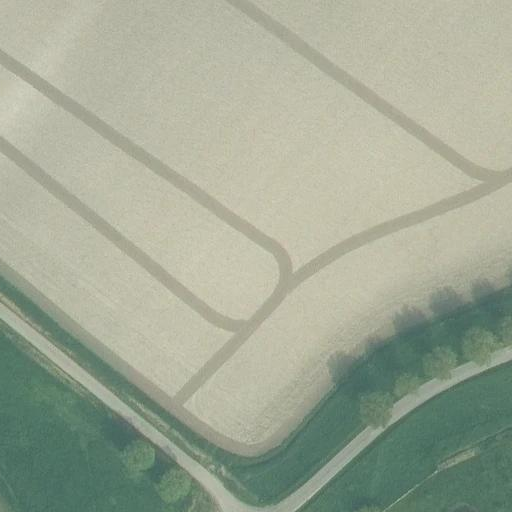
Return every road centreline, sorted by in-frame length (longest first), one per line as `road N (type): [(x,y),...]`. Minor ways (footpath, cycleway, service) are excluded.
road 1 (unclassified): [(233,511),(210,484),(0,312)]
road 2 (unclassified): [(281,511),(405,407),(511,350)]
